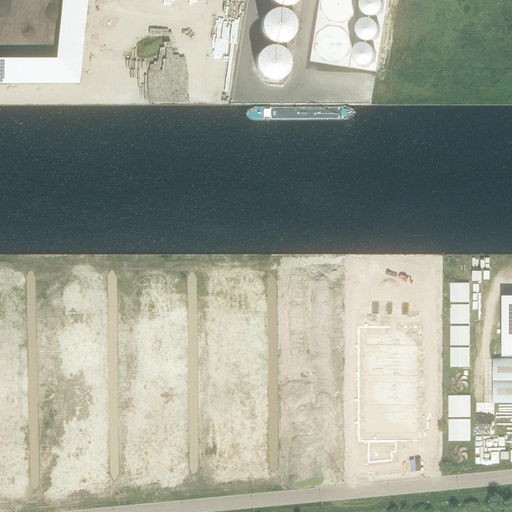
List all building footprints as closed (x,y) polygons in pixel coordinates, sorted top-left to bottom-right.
[(0,84),(79,84),(87,0),(62,0),(57,60),(0,59),(0,84)] [(253,57),(266,84),(293,72),(280,44),(253,57)] [(469,283),(450,284),(451,303),(470,302),(469,283)] [(511,296),(503,296),(503,357),(511,356),(511,296)] [(470,305),(451,305),(451,324),(470,324),(470,305)] [(470,326),(451,327),(451,346),(470,346),(470,326)] [(360,327),(360,439),(421,439),(421,327),(360,327)] [(470,348),(451,348),(451,367),(470,367),(470,348)] [(511,359),(493,359),(493,381),(511,380),(511,359)] [(511,402),(511,380),(493,381),(493,403),(511,402)] [(449,397),(449,417),(471,417),(471,397),(449,397)] [(449,421),(449,441),(471,442),(471,421),(449,421)]
